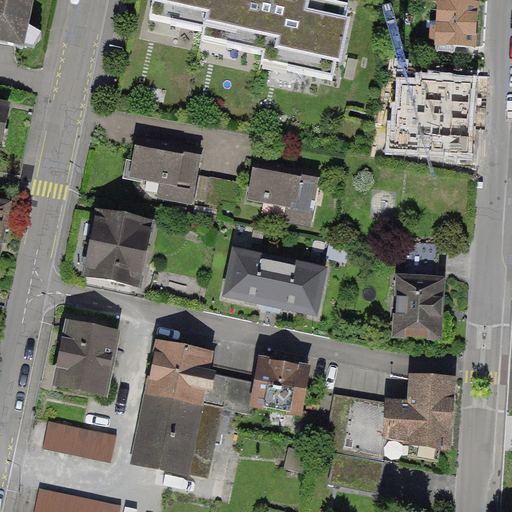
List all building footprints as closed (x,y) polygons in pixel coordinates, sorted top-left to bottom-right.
[(0,0),(0,44),(25,49),(34,0),(0,0)] [(152,0),(147,26),(192,36),(190,47),(253,61),(250,70),(330,88),(346,14),(283,0),(152,0)] [(475,56),(476,4),(441,3),(439,55),(475,56)] [(474,89),(417,86),(413,148),(470,151),(474,89)] [(0,157),(5,158),(15,112),(0,109),(0,157)] [(212,155),(136,142),(128,186),(204,199),(212,155)] [(335,188),(258,173),(248,225),(325,240),(335,188)] [(0,268),(14,206),(0,203),(0,268)] [(159,227),(99,215),(85,285),(145,297),(159,227)] [(441,319),(443,282),(437,282),(439,246),(409,244),(407,280),(399,280),(396,337),(447,340),(448,319),(441,319)] [(227,307),(274,316),(285,263),(238,254),(227,307)] [(274,316),(321,325),(332,272),(285,263),(274,316)] [(118,341),(71,332),(57,403),(103,413),(118,341)] [(159,354),(147,408),(217,423),(229,369),(159,354)] [(319,372),(264,363),(255,423),(311,431),(319,372)] [(448,451),(454,384),(413,381),(410,407),(389,405),(388,431),(378,430),(382,403),(335,395),(325,450),(384,461),(389,440),(448,451)] [(147,408),(135,462),(205,477),(217,423),(147,408)] [(120,436),(47,424),(42,454),(115,465),(120,436)] [(386,467),(336,457),(330,487),(380,497),(386,467)] [(123,511),(125,502),(42,486),(37,511),(123,511)]
